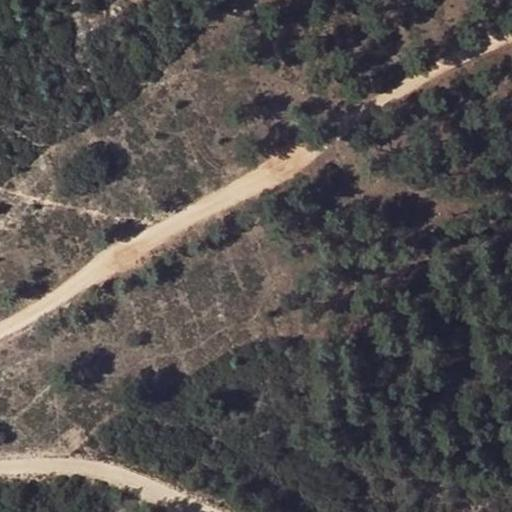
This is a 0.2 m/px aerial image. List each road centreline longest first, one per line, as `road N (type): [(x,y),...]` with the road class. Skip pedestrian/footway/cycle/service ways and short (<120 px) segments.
road 1 (track): [(511,40),(177,220),(0,327)]
road 2 (track): [(196,511),(88,464),(0,458)]
